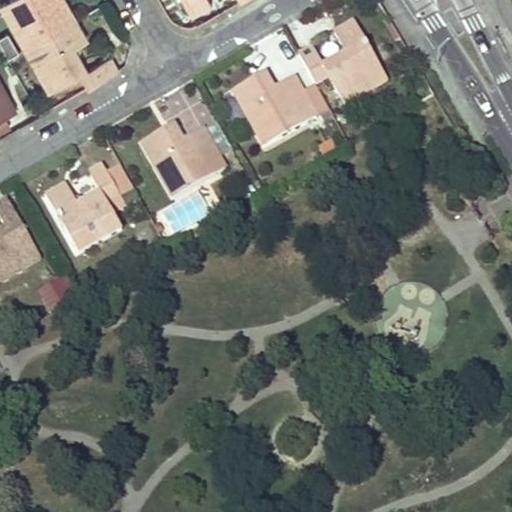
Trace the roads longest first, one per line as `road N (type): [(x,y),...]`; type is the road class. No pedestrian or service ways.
road 1 (residential): [(175,67),(0,167)]
road 2 (secondary): [(442,0),(511,123)]
road 3 (residential): [(294,0),(175,67)]
